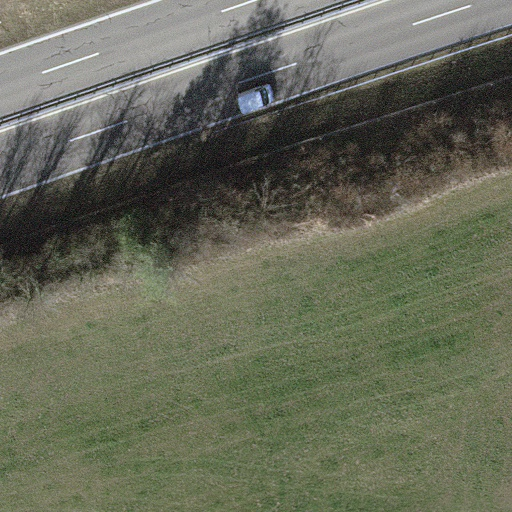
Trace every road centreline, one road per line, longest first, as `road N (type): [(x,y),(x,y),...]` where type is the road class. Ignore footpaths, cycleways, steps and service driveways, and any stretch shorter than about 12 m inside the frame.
road 1 (track): [(0,343),(431,193),(495,264),(511,350)]
road 2 (trunk): [(0,166),(492,0)]
road 3 (trunk): [(261,0),(0,88)]
